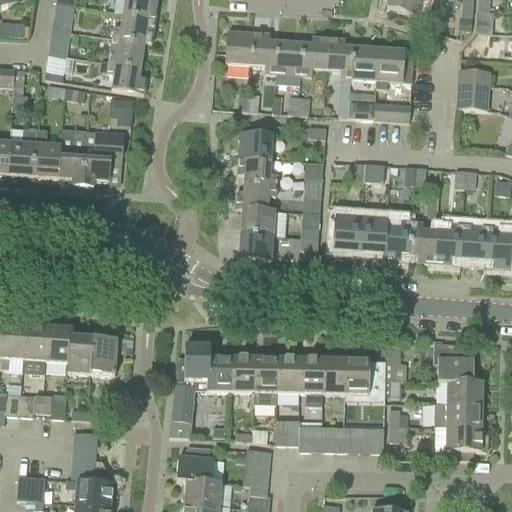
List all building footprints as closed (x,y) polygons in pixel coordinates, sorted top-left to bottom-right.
[(0,0),(0,13),(16,7),(12,0),(0,0)] [(124,0),(122,20),(154,24),(157,0),(124,0)] [(416,21),(422,0),(389,0),(385,12),(416,21)] [(488,0),(478,0),(477,16),(488,16),(488,0)] [(445,3),(445,13),(459,14),(460,7),(445,3)] [(471,22),(472,8),(460,7),(459,14),(459,21),(460,21),(471,22)] [(492,17),(488,16),(477,16),(476,37),(486,38),(487,33),(490,34),(492,17)] [(150,49),(154,24),(122,20),(119,34),(112,33),(111,44),(143,48),(150,49)] [(460,21),(459,34),(470,34),(471,22),(460,21)] [(68,37),(70,24),(53,22),(51,35),(68,37)] [(0,28),(0,41),(9,42),(10,29),(0,28)] [(51,35),(50,45),(67,47),(68,37),(51,35)] [(249,71),(252,39),(226,37),(224,69),(249,71)] [(267,47),(268,40),(252,39),(249,71),(263,72),(263,81),(274,82),(277,48),(267,47)] [(325,77),(327,44),(311,43),(310,50),(302,49),(299,83),(310,83),(310,76),(325,77)] [(139,73),(143,48),(111,44),(107,69),(139,73)] [(343,52),(343,45),(327,44),(325,77),(339,77),(338,85),(349,86),(352,53),(343,52)] [(299,83),(302,49),(277,48),(274,82),(299,83)] [(375,87),(377,54),(352,53),(349,86),(375,87)] [(402,64),(402,56),(377,54),(375,87),(374,94),(386,95),(387,87),(410,89),(412,65),(402,64)] [(100,67),(98,78),(105,79),(113,80),(110,95),(142,100),(145,83),(138,82),(139,73),(107,69),(100,67)] [(12,93),(13,75),(0,74),(0,94),(12,95),(12,93)] [(12,95),(11,101),(21,101),(23,76),(13,75),(12,93),(12,95)] [(45,78),(43,85),(61,87),(62,78),(45,75),(45,78)] [(488,78),(458,76),(457,89),(488,91),(488,78)] [(486,117),(488,91),(457,89),(455,114),(486,117)] [(64,104),(65,94),(46,91),(44,102),(64,104)] [(81,107),(82,96),(65,94),(64,104),(81,107)] [(246,117),(247,100),(238,99),(236,116),(246,117)] [(256,117),(257,100),(247,100),(246,117),(256,117)] [(298,120),(298,103),(288,102),(287,120),(298,120)] [(306,121),(307,104),(298,103),(298,120),(306,121)] [(347,124),(348,107),(337,106),(336,123),(347,124)] [(122,113),(112,113),(112,126),(130,126),(130,108),(122,107),(122,113)] [(348,108),(347,124),(372,125),(373,109),(348,108)] [(408,128),(409,112),(373,109),(372,125),(408,128)] [(324,144),(324,134),(307,133),(306,143),(324,144)] [(31,182),(34,135),(21,135),(21,147),(8,146),(6,180),(31,182)] [(43,149),(44,136),(34,135),(31,182),(56,183),(59,150),(43,149)] [(85,138),(60,136),(59,136),(59,150),(56,183),(71,184),(70,191),(81,192),(85,138)] [(122,141),(102,139),(85,138),(81,192),(92,193),(92,186),(107,187),(108,171),(120,172),(122,141)] [(271,140),(240,138),(239,138),(237,164),(269,166),(269,160),(271,140)] [(0,179),(6,180),(8,146),(0,145),(0,179)] [(268,181),(269,166),(237,164),(236,180),(243,180),(243,189),(275,192),(276,182),(268,181)] [(362,187),(363,170),(354,169),(353,186),(362,187)] [(372,188),(373,170),(363,170),(362,187),(372,188)] [(413,190),(414,173),(404,173),(403,190),(413,190)] [(422,191),(424,174),(414,173),(413,190),(422,191)] [(462,194),(464,177),(454,176),(453,193),(462,194)] [(473,195),(474,178),(464,177),(462,194),(473,195)] [(304,184),(303,194),(320,195),(321,185),(304,184)] [(274,202),(275,192),(243,189),(242,198),(235,198),(234,215),(241,215),(266,216),(267,202),(274,202)] [(303,194),(302,203),(319,205),(320,195),(303,194)] [(273,217),(266,216),(241,215),(239,240),(271,242),(273,217)] [(300,234),(299,244),(317,246),(317,235),(318,220),(301,219),(300,234)] [(359,224),(354,224),(334,222),(332,255),(357,256),(359,224)] [(382,258),(384,226),(359,224),(357,256),(382,258)] [(408,260),(410,226),(401,226),(400,233),(386,232),(386,226),(384,226),(382,258),(382,265),(398,266),(399,259),(408,260)] [(420,235),(420,227),(410,226),(408,260),(417,260),(416,268),(433,269),(435,236),(420,235)] [(458,263),(460,231),(450,230),(449,237),(435,236),(433,269),(449,270),(449,263),(458,263)] [(484,265),(486,232),(460,231),(458,263),(484,265)] [(496,240),(496,233),(486,232),(484,265),(492,266),(492,273),(508,274),(510,250),(511,250),(511,234),(511,235),(511,241),(496,240)] [(269,268),(271,242),(239,240),(237,265),(269,268)] [(316,255),(317,246),(299,244),(299,254),(316,255)] [(21,366),(24,325),(10,324),(10,329),(1,328),(0,347),(0,375),(7,376),(8,366),(21,366)] [(25,330),(25,325),(24,325),(21,366),(44,368),(47,327),(33,326),(33,331),(25,330)] [(48,332),(48,327),(47,327),(44,368),(65,369),(65,377),(67,378),(69,333),(48,332)] [(70,343),(71,333),(69,333),(67,378),(88,379),(88,380),(89,380),(91,344),(70,343)] [(113,382),(116,341),(102,340),(102,345),(91,344),(89,380),(113,382)] [(464,364),(464,351),(440,349),(440,371),(436,371),(436,387),(481,388),(481,387),(472,387),(472,364),(464,364)] [(206,397),(207,352),(183,351),(183,369),(176,369),(176,367),(175,367),(168,443),(189,444),(193,397),(206,397)] [(208,361),(208,352),(207,352),(206,397),(229,398),(229,362),(208,361)] [(399,369),(399,354),(384,354),(383,368),(383,386),(404,386),(405,369),(399,369)] [(274,411),(275,358),(261,358),(261,362),(252,362),(251,398),(252,398),(252,411),(274,411)] [(275,363),(276,358),(275,358),(274,411),(275,399),(297,399),(298,363),(275,363)] [(368,368),(368,360),(354,360),(354,365),(344,364),(343,400),(383,400),(383,386),(383,368),(368,368)] [(251,398),(252,362),(229,362),(229,398),(251,398)] [(320,400),(321,364),(298,363),(297,399),(304,399),(304,412),(320,412),(320,400)] [(343,400),(344,364),(321,364),(320,400),(343,400)] [(404,389),(404,386),(383,386),(383,400),(384,400),(384,402),(397,402),(397,389),(404,389)] [(445,410),(481,411),(481,388),(436,387),(436,388),(445,388),(445,410)] [(49,419),(49,424),(63,425),(65,400),(50,399),(50,404),(49,419)] [(5,400),(3,421),(17,422),(19,401),(5,400)] [(40,418),(42,403),(33,402),(32,418),(40,418)] [(49,419),(50,404),(42,403),(40,418),(49,419)] [(432,433),(444,433),(480,434),(481,411),(445,410),(433,410),(432,433)] [(388,415),(388,432),(397,432),(397,419),(397,415),(388,415)] [(86,426),(87,417),(70,416),(70,425),(86,426)] [(103,427),(103,418),(87,417),(86,426),(103,427)] [(285,451),(286,427),(274,427),(273,450),(285,451)] [(297,432),(298,428),(286,427),(285,451),(297,451),(298,432),(297,432)] [(309,457),(310,433),(298,432),(297,451),(297,456),(309,457)] [(405,450),(405,432),(397,432),(388,432),(387,449),(405,450)] [(227,444),(227,433),(212,433),(212,443),(227,444)] [(321,457),(322,433),(310,433),(309,457),(321,457)] [(333,457),(334,433),(322,433),(321,457),(333,457)] [(345,457),(346,434),(342,434),(334,433),(333,457),(345,457)] [(480,435),(480,434),(444,433),(444,465),(472,465),(472,457),(485,457),(485,435),(480,435)] [(357,458),(358,434),(355,434),(346,434),(345,457),(357,458)] [(369,458),(370,435),(358,434),(357,458),(369,458)] [(382,458),(382,435),(370,435),(369,458),(382,458)] [(95,452),(96,440),(73,438),(72,450),(95,452)] [(250,448),(251,439),(234,438),(233,447),(250,448)] [(94,464),(95,452),(72,450),(71,462),(94,464)] [(208,465),(209,454),(186,452),(185,463),(177,462),(175,486),(220,490),(220,488),(211,488),(212,465),(208,465)] [(268,470),(269,458),(245,455),(244,468),(268,470)] [(94,476),(94,464),(71,462),(70,474),(94,476)] [(267,482),(268,470),(244,468),(243,475),(243,480),(267,482)] [(93,488),(94,476),(70,474),(69,486),(65,486),(64,495),(74,496),(73,510),(104,511),(109,511),(111,489),(93,488)] [(265,494),(267,482),(243,480),(242,492),(249,493),(265,494)] [(17,482),(15,506),(25,507),(38,507),(39,499),(28,498),(29,483),(17,482)] [(212,511),(217,511),(220,490),(175,486),(175,487),(184,487),(182,510),(212,511)] [(265,494),(249,493),(248,500),(265,502),(265,494)] [(248,500),(246,511),(267,511),(268,502),(265,502),(248,500)]
